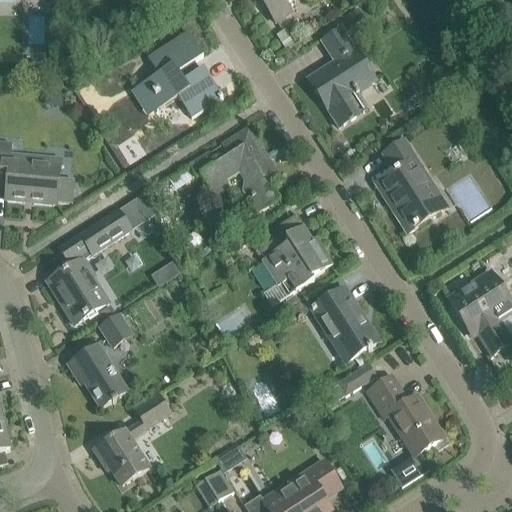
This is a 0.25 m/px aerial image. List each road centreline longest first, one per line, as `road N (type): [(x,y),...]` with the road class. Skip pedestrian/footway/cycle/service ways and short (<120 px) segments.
road 1 (residential): [(401,511),(481,457),(484,417),(217,0)]
road 2 (residential): [(55,488),(16,293),(0,270)]
